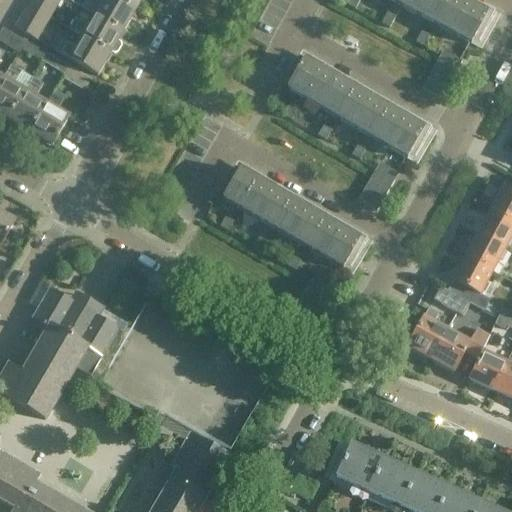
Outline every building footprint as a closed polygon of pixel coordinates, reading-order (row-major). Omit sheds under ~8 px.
[(56,7),(43,0),(30,0),(27,6),(49,19),(56,7)] [(136,11),(117,0),(102,0),(100,5),(91,0),(85,0),(81,8),(93,15),(124,32),(136,11)] [(117,0),(136,11),(142,0),(117,0)] [(349,0),(347,5),(355,10),(359,0),(349,0)] [(386,0),(472,46),(488,14),(460,0),(386,0)] [(22,16),(43,29),(49,19),(27,6),(22,16)] [(381,24),(389,28),(395,17),(387,13),(381,24)] [(74,19),(68,30),(81,37),(111,54),(113,55),(117,54),(121,47),(120,43),(118,42),(124,32),(93,15),(87,26),(74,19)] [(36,41),(43,29),(22,16),(14,28),(36,41)] [(0,43),(18,53),(20,50),(25,42),(2,29),(0,31),(0,43)] [(421,32),(416,43),(424,47),(429,36),(421,32)] [(111,54),(81,37),(74,48),(61,41),(55,52),(98,77),(111,54)] [(25,42),(20,50),(41,62),(46,54),(25,42)] [(452,57),(443,52),(437,61),(447,66),(452,57)] [(46,54),(41,62),(63,75),(68,67),(46,54)] [(461,62),(452,57),(447,66),(456,71),(461,62)] [(286,90),(338,120),(406,160),(424,130),(304,60),(286,90)] [(447,66),(437,61),(432,70),(442,76),(447,66)] [(32,79),(21,72),(10,66),(2,79),(0,82),(0,116),(7,121),(32,79)] [(451,81),(456,71),(447,66),(442,76),(451,81)] [(84,92),(91,80),(68,67),(63,75),(61,79),(84,92)] [(437,85),(442,76),(432,70),(427,80),(437,85)] [(445,90),(451,81),(442,76),(437,85),(445,90)] [(32,79),(7,121),(29,134),(46,104),(35,98),(43,85),(32,79)] [(432,95),(437,85),(427,80),(422,89),(432,95)] [(432,95),(440,99),(445,90),(437,85),(432,95)] [(52,147),(69,118),(57,111),(65,98),(54,91),(46,104),(29,134),(52,147)] [(284,117),(292,121),(298,110),(290,106),(284,117)] [(324,126),(318,136),(325,141),(332,130),(324,126)] [(358,145),(352,156),(359,160),(365,150),(358,145)] [(383,179),(389,169),(379,164),(374,173),(383,179)] [(398,175),(389,169),(383,179),(393,184),(398,175)] [(222,201),(273,231),(342,271),(359,241),(239,171),(222,201)] [(378,188),(383,179),(374,173),(369,183),(378,188)] [(387,193),(393,184),(383,179),(378,188),(387,193)] [(372,197),(378,188),(369,183),(363,192),(372,197)] [(382,203),(387,193),(378,188),(372,197),(382,203)] [(511,194),(503,189),(489,213),(511,225),(511,194)] [(367,206),(372,197),(363,192),(358,201),(367,206)] [(376,212),(382,203),(372,197),(367,206),(376,212)] [(477,236),(504,250),(511,235),(511,225),(489,213),(477,236)] [(0,247),(14,223),(0,214),(0,247)] [(219,228),(227,232),(233,221),(226,217),(219,228)] [(253,247),(261,251),(267,241),(259,236),(253,247)] [(465,258),(492,273),(504,250),(477,236),(465,258)] [(293,256),(287,266),(295,271),(301,261),(293,256)] [(492,273),(465,258),(447,292),(470,305),(483,312),(489,301),(480,295),(492,273)] [(319,290),(324,280),(315,275),(309,284),(319,290)] [(328,295),(333,286),(324,280),(319,290),(328,295)] [(313,299),(319,290),(309,284),(304,294),(313,299)] [(8,366),(0,379),(0,394),(44,421),(62,392),(76,368),(91,377),(102,359),(118,331),(95,318),(78,308),(49,291),(48,293),(39,288),(29,305),(38,311),(33,319),(42,324),(41,326),(46,329),(20,373),(8,366)] [(322,304),(328,295),(319,290),(313,299),(322,304)] [(440,304),(463,317),(470,305),(447,292),(440,304)] [(308,308),(313,299),(304,294),(299,303),(308,308)] [(317,314),(322,304),(313,299),(308,308),(317,314)] [(303,318),(308,308),(299,303),(293,312),(303,318)] [(312,323),(317,314),(308,308),(303,318),(312,323)] [(430,362),(447,331),(431,323),(437,313),(428,308),(406,348),(430,362)] [(447,331),(430,362),(453,374),(464,353),(478,361),(482,354),(490,336),(476,329),(468,343),(447,331)] [(493,392),(506,364),(482,354),(478,361),(469,381),(493,392)] [(511,367),(506,364),(493,392),(511,400),(511,367)] [(233,465),(225,460),(219,457),(212,455),(213,450),(204,448),(189,439),(172,468),(176,472),(152,511),(197,511),(210,491),(217,494),(233,465)] [(335,479),(400,508),(408,511),(496,511),(350,446),(335,479)] [(0,511),(1,511),(77,511),(33,486),(38,479),(0,456),(0,511)]
